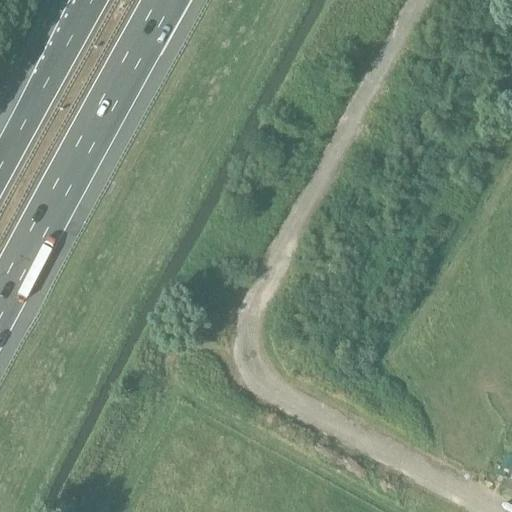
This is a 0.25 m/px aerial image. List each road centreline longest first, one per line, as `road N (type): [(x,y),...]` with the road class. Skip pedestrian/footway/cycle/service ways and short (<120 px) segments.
road 1 (track): [(427,0),(246,329),(253,373),(489,511)]
road 2 (motorway): [(0,304),(165,0)]
road 3 (motorway): [(92,0),(0,169)]
